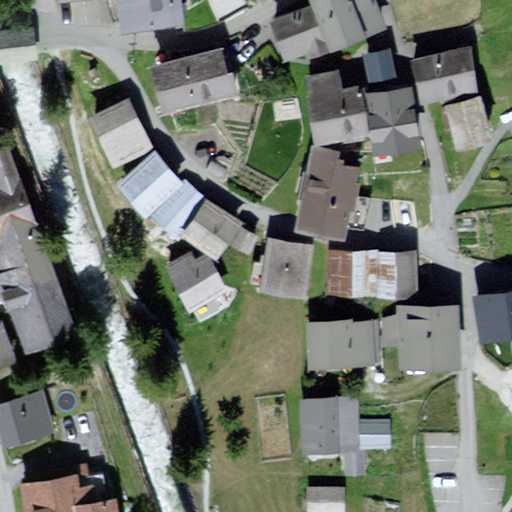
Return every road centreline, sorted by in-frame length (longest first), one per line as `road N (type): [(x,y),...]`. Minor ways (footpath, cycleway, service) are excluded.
road 1 (residential): [(511,275),(459,279),(443,240),(333,241),(264,225),(187,172),(141,113),(107,40)]
road 2 (residential): [(107,40),(249,19),(285,0)]
